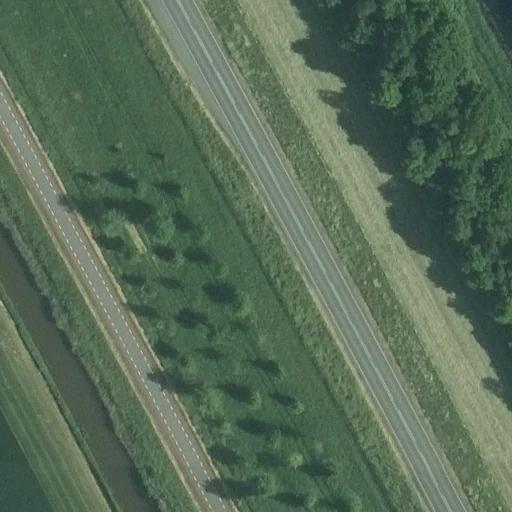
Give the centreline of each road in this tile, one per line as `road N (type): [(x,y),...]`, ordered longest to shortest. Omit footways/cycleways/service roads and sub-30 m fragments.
road 1 (trunk): [(456,511),(176,0)]
road 2 (unclassified): [(221,511),(0,97)]
